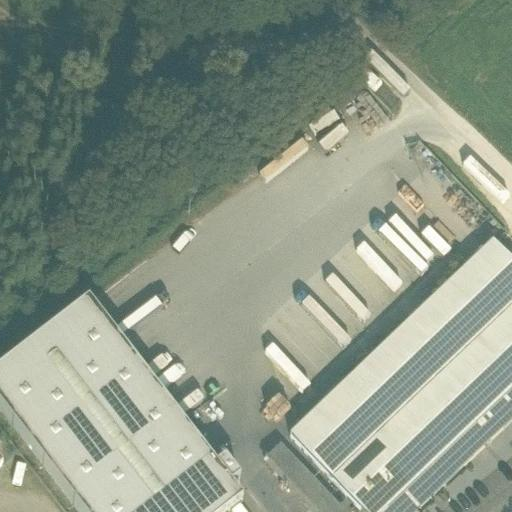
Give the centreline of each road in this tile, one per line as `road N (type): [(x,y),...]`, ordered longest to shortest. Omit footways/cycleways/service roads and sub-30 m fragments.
road 1 (track): [(359,30),(311,41),(201,46),(0,18)]
road 2 (track): [(330,0),(511,186)]
